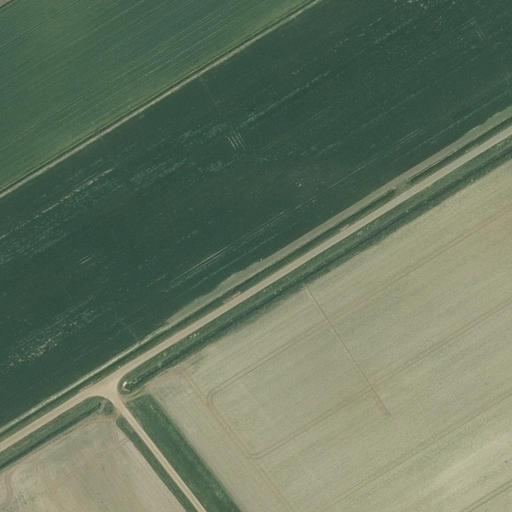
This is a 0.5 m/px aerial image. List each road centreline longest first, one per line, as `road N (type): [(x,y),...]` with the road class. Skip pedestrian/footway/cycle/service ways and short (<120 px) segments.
road 1 (unclassified): [(103,383),(511,130)]
road 2 (unclassified): [(202,511),(103,383)]
road 3 (unclassified): [(0,447),(103,383)]
